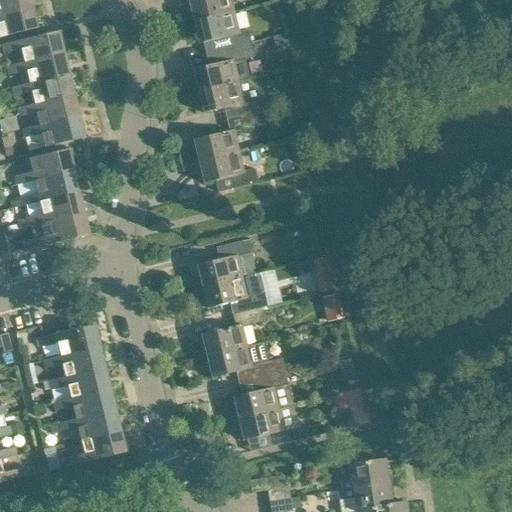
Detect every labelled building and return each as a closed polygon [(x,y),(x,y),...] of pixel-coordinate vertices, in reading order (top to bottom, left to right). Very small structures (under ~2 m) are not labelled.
[(0,0),(0,15),(31,8),(29,0),(0,0)] [(193,23),(233,13),(229,0),(189,0),(188,0),(193,23)] [(0,37),(36,29),(31,8),(0,15),(0,37)] [(223,51),(251,44),(248,32),(238,34),(233,13),(193,23),(198,44),(202,43),(205,55),(223,51)] [(23,62),(62,53),(57,32),(2,45),(4,54),(20,50),(23,62)] [(243,59),(254,56),(251,44),(223,51),(226,62),(192,70),(198,92),(249,79),(248,79),(243,59)] [(28,84),(68,74),(62,53),(23,62),(23,63),(7,67),(0,68),(0,77),(9,75),(25,71),(28,83),(28,84)] [(33,105),(73,95),(68,74),(28,84),(28,83),(12,87),(14,96),(31,92),(33,104),(33,105)] [(266,111),(263,98),(262,94),(249,79),(198,92),(203,113),(223,108),(225,120),(239,117),(266,111)] [(38,126),(78,117),(73,95),(33,105),(33,104),(17,108),(19,117),(36,114),(38,125),(38,126)] [(242,130),(262,126),(269,124),(266,111),(239,117),(242,130)] [(44,148),(83,138),(78,117),(38,126),(38,125),(22,129),(25,138),(41,134),(44,148)] [(237,152),(237,150),(232,131),(193,140),(198,162),(237,152)] [(33,180),(73,171),(68,150),(28,160),(31,172),(15,176),(17,186),(33,182),(33,180)] [(218,193),(239,188),(258,183),(255,170),(242,173),(237,152),(198,162),(203,183),(215,181),(218,193)] [(38,201),(78,192),(73,171),(33,180),(33,182),(35,193),(20,197),(10,200),(11,208),(38,201)] [(258,183),(239,188),(241,194),(254,190),(256,194),(274,189),(271,179),(258,183)] [(43,223),(83,213),(78,192),(38,201),(41,214),(25,218),(27,227),(43,223)] [(33,248),(88,235),(83,213),(43,223),(46,236),(30,240),(33,248)] [(319,218),(303,223),(306,234),(322,230),(319,218)] [(251,275),(250,270),(254,269),(250,254),(253,253),(250,239),(215,248),(218,260),(196,265),(202,287),(251,275)] [(338,290),(334,274),(318,278),(322,293),(338,290)] [(260,309),(259,307),(265,306),(258,276),(252,277),(251,275),(202,287),(207,308),(229,303),(232,316),(260,309)] [(342,318),(336,294),(320,298),(326,322),(342,318)] [(206,356),(245,347),(241,328),(263,323),(260,309),(232,316),(234,326),(201,335),(206,356)] [(60,357),(99,348),(94,325),(38,339),(40,347),(55,343),(59,356),(60,357)] [(0,338),(3,353),(11,351),(7,334),(0,335),(0,338)] [(282,359),(269,362),(264,342),(245,347),(206,356),(211,378),(255,367),(258,379),(285,373),(282,359)] [(65,378),(104,369),(99,348),(60,357),(59,356),(43,360),(45,368),(60,364),(63,377),(65,378)] [(70,399),(109,390),(104,369),(65,378),(63,377),(48,381),(50,389),(66,385),(69,397),(70,399)] [(293,406),(289,386),(285,373),(258,379),(260,391),(232,397),(238,419),(293,406)] [(371,423),(363,389),(349,392),(357,426),(371,423)] [(75,420),(114,411),(109,390),(70,399),(69,397),(53,401),(55,410),(71,406),(74,419),(75,420)] [(301,440),(297,426),(293,406),(238,419),(243,441),(271,434),(274,446),(301,440)] [(80,441),(119,431),(114,411),(75,420),(74,419),(58,423),(60,432),(77,428),(80,441)] [(0,437),(9,435),(7,426),(0,427),(0,437)] [(83,454),(67,458),(69,466),(124,453),(119,431),(80,441),(83,454)] [(0,459),(14,456),(12,448),(0,450),(0,459)] [(339,491),(390,483),(387,460),(351,466),(353,480),(342,481),(343,490),(339,491)] [(0,468),(0,482),(20,478),(18,470),(1,474),(0,468)] [(282,487),(281,476),(249,481),(250,492),(282,487)] [(393,506),(393,505),(390,483),(339,491),(341,511),(356,511),(358,511),(357,511),(360,511),(372,510),(371,510),(393,506)] [(372,511),(409,511),(408,503),(393,505),(393,506),(371,510),(372,510),(372,511)]
